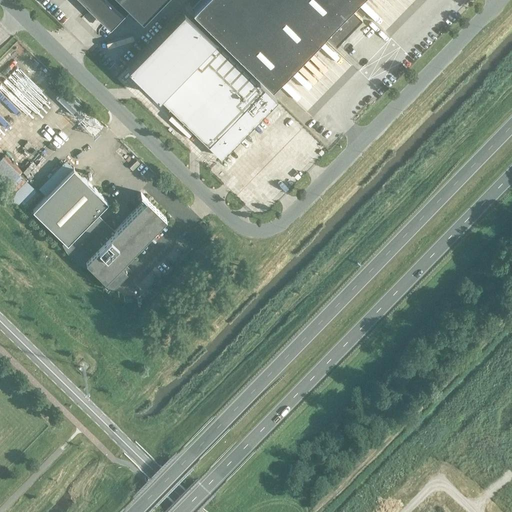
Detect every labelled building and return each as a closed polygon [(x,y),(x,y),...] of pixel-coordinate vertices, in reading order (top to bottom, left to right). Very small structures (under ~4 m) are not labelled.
[(122,0),(142,19),(160,0),(122,0)] [(326,35),(325,35),(335,45),(361,18),(351,9),(350,10),(349,8),(356,0),(200,0),(192,9),(271,86),(324,32),(326,35)] [(477,21),(484,11),(478,7),(471,17),(477,21)] [(183,9),(127,66),(220,157),(276,99),(183,9)] [(33,93),(50,75),(22,49),(5,66),(15,76),(24,66),(28,71),(32,66),(41,74),(28,88),(33,93)] [(35,159),(14,178),(19,184),(40,165),(35,159)] [(132,170),(139,163),(136,160),(129,167),(132,170)] [(73,167),(32,209),(67,242),(64,245),(83,264),(86,261),(110,285),(126,269),(121,264),(166,217),(146,198),(111,234),(93,217),(108,201),(73,167)] [(99,214),(105,219),(115,209),(110,204),(99,214)]
